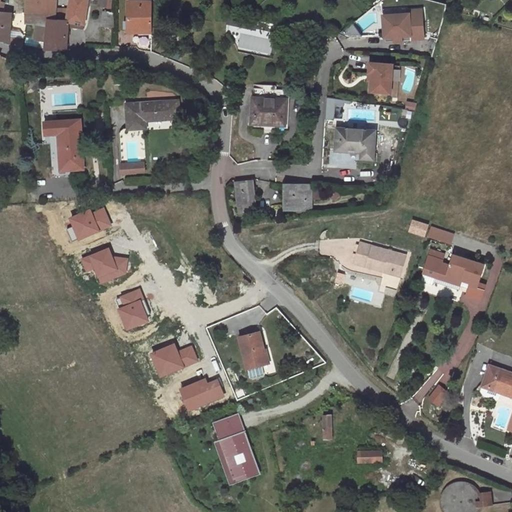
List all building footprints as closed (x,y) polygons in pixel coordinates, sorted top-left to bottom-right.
[(27,0),(27,12),(39,13),(40,0),(27,0)] [(72,0),(69,21),(56,20),(46,20),(46,24),(38,24),(37,31),(43,32),(43,39),(45,39),(44,49),(67,49),(68,23),(84,25),(87,0),(72,0)] [(55,0),(40,0),(39,13),(38,24),(46,24),(46,20),(56,20),(55,0)] [(104,0),(104,8),(112,8),(112,0),(104,0)] [(13,15),(12,15),(4,13),(5,5),(0,4),(0,41),(9,45),(10,39),(13,15)] [(153,39),(153,8),(129,8),(129,39),(153,39)] [(410,15),(387,16),(388,40),(412,38),(423,37),(421,11),(409,12),(410,15)] [(39,13),(27,12),(27,24),(38,24),(39,13)] [(103,28),(115,28),(115,12),(103,12),(103,28)] [(253,21),(227,15),(227,25),(251,31),(253,21)] [(24,40),(10,39),(9,45),(16,47),(22,50),(24,40)] [(386,93),(390,63),(367,60),(366,70),(369,71),(368,78),(366,90),(386,93)] [(250,87),(250,96),(249,121),(285,121),(286,97),(285,88),(289,88),(288,79),(271,78),(271,74),(248,75),(248,87),(250,87)] [(169,100),(129,103),(131,127),(147,126),(147,119),(171,118),(169,100)] [(60,133),(83,132),(82,118),(47,120),(48,134),(51,133),(60,133)] [(380,123),(343,119),(340,145),(365,146),(366,153),(378,153),(380,123)] [(83,132),(60,133),(63,169),(85,167),(83,132)] [(63,169),(60,133),(51,133),(55,176),(63,176),(63,169)] [(137,162),(122,164),(123,172),(138,171),(138,170),(137,162)] [(137,162),(138,170),(146,170),(145,162),(137,162)] [(85,167),(63,169),(63,176),(86,174),(85,167)] [(235,183),(238,215),(254,214),(251,181),(235,183)] [(73,197),(72,182),(44,183),(45,199),(73,197)] [(309,213),(310,184),(286,183),(285,212),(309,213)] [(72,242),(110,225),(103,209),(91,214),(89,211),(70,219),(73,227),(67,229),(72,242)] [(427,238),(431,225),(414,219),(410,232),(427,238)] [(453,244),(456,232),(431,227),(429,239),(453,244)] [(405,254),(359,240),(353,260),(399,274),(405,254)] [(123,273),(125,259),(111,257),(108,249),(83,259),(87,271),(94,268),(101,283),(123,273)] [(438,263),(440,264),(441,258),(429,253),(423,272),(433,275),(438,263)] [(451,255),(447,266),(443,277),(459,282),(466,284),(463,294),(480,299),(484,287),(476,284),(482,266),(451,255)] [(443,277),(447,266),(440,264),(438,263),(433,275),(432,279),(456,287),(459,282),(443,277)] [(147,320),(145,316),(149,314),(139,290),(121,298),(125,308),(119,310),(127,329),(147,320)] [(260,332),(240,336),(247,366),(267,362),(260,332)] [(191,346),(176,353),(173,345),(151,354),(161,376),(197,360),(191,346)] [(449,353),(440,373),(442,374),(438,384),(447,388),(461,359),(449,353)] [(479,382),(483,387),(494,391),(497,390),(499,383),(511,387),(511,363),(489,355),(479,382)] [(205,379),(180,390),(188,410),(223,395),(217,381),(207,385),(205,379)] [(438,385),(429,400),(442,407),(451,392),(438,385)] [(220,440),(243,431),(237,414),(213,423),(220,440)] [(323,415),(324,438),(332,438),(332,414),(323,415)] [(220,440),(214,442),(231,485),(260,474),(243,431),(220,440)] [(382,451),(358,451),(358,462),(382,462),(382,451)] [(408,466),(407,472),(418,474),(420,469),(408,466)] [(492,490),(481,491),(483,507),(494,506),(492,490)]
